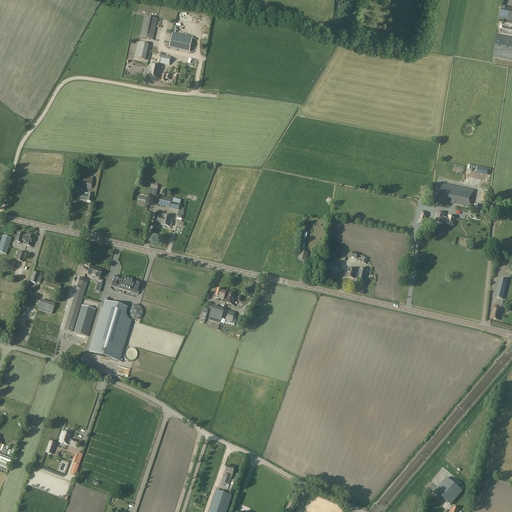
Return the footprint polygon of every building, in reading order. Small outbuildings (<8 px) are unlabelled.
[(511,9),(501,8),(499,20),(503,20),(511,21),(511,9)] [(145,16),(140,37),(153,40),(157,19),(145,16)] [(511,22),(503,21),(501,33),(511,35),(511,22)] [(173,33),(170,46),(190,51),(192,38),(173,33)] [(511,37),(497,35),(493,58),(511,61),(511,37)] [(135,58),(145,60),(148,45),(138,43),(135,58)] [(161,55),(160,63),(169,66),(171,58),(161,55)] [(151,65),(148,77),(158,79),(161,67),(151,65)] [(83,176),(81,187),(91,189),(93,178),(83,176)] [(471,194),(441,188),(439,201),(468,207),(471,194)] [(79,194),(77,200),(91,202),(93,195),(84,193),(83,195),(79,194)] [(158,205),(165,207),(170,208),(172,199),(160,196),(158,205)] [(372,203),(337,196),(336,202),(370,209),(372,203)] [(180,205),(172,203),(170,209),(178,211),(179,211),(180,205)] [(414,212),(386,208),(385,214),(413,218),(414,212)] [(462,216),(466,217),(467,212),(454,210),(454,211),(453,211),(453,214),(456,214),(456,216),(461,218),(462,216)] [(426,214),(421,212),(418,224),(423,225),(426,214)] [(161,225),(164,215),(162,215),(162,214),(156,213),(154,222),(161,224),(161,225)] [(448,219),(444,218),(445,214),(436,213),(434,222),(443,224),(443,223),(447,223),(447,224),(453,226),(455,218),(448,216),(448,219)] [(164,215),(161,225),(162,226),(163,227),(165,228),(166,227),(166,226),(170,227),(170,226),(171,227),(172,223),(171,223),(172,217),(164,215)] [(297,247),(302,248),(306,233),(301,232),(297,247)] [(26,236),(23,235),(17,233),(15,241),(20,243),(21,240),(24,241),(23,245),(32,248),(35,238),(26,235),(26,236)] [(2,237),(0,243),(0,253),(6,255),(11,239),(2,237)] [(25,254),(19,252),(16,261),(22,263),(25,254)] [(301,252),(299,259),(306,261),(308,253),(301,252)] [(90,267),(87,275),(99,279),(102,271),(90,267)] [(358,277),(358,274),(355,273),(356,271),(348,269),(347,278),(354,279),(355,279),(356,277),(357,276),(358,277)] [(356,277),(355,279),(359,280),(358,280),(365,282),(367,270),(361,269),(359,269),(358,274),(358,277),(357,276),(356,277)] [(30,282),(36,284),(37,282),(40,283),(42,276),(33,273),(30,282)] [(79,277),(64,330),(72,333),(88,280),(79,277)] [(114,277),(111,285),(117,287),(117,285),(119,285),(118,289),(124,291),(128,279),(127,279),(127,278),(127,279),(122,277),(121,279),(119,279),(119,278),(114,277)] [(500,278),(495,298),(503,300),(508,280),(500,278)] [(128,279),(124,291),(130,293),(132,289),(133,290),(133,291),(138,292),(141,283),(136,281),(135,282),(134,282),(134,281),(130,279),(129,279),(128,279)] [(47,280),(45,286),(59,291),(61,284),(47,280)] [(226,292),(222,291),(217,289),(215,296),(220,297),(219,299),(224,300),(226,292)] [(234,306),(236,300),(238,301),(241,302),(243,297),(240,296),(239,298),(236,297),(237,295),(228,293),(225,303),(234,306)] [(50,314),(53,304),(38,299),(35,310),(50,314)] [(107,308),(102,307),(89,353),(119,362),(130,326),(120,324),(122,315),(126,316),(126,314),(126,313),(127,311),(128,308),(108,303),(107,308)] [(137,320),(141,318),(143,315),(143,311),(141,307),(137,305),(133,305),(130,307),(128,310),(128,314),(130,318),(133,320),(137,320)] [(81,306),(73,333),(87,337),(95,310),(81,306)] [(213,306),(208,320),(220,324),(225,310),(213,306)] [(498,320),(501,311),(493,309),(491,318),(498,320)] [(229,311),(226,321),(232,323),(234,324),(236,317),(234,316),(235,313),(229,311)] [(69,440),(71,435),(62,432),(59,442),(67,445),(68,442),(71,443),(71,445),(76,447),(78,442),(73,440),(72,441),(69,440)] [(49,441),(45,453),(52,455),(56,444),(49,441)] [(82,457),(78,456),(75,455),(72,463),(75,464),(79,465),(82,457)] [(75,476),(79,466),(73,464),(70,474),(75,476)] [(228,489),(235,469),(227,466),(225,472),(224,476),(224,475),(220,486),(228,489)] [(432,488),(445,473),(441,470),(428,484),(432,488)] [(463,492),(447,478),(435,491),(451,505),(463,492)] [(232,480),(228,494),(232,496),(237,482),(232,480)] [(226,511),(232,496),(228,494),(216,490),(208,511),(226,511)]
